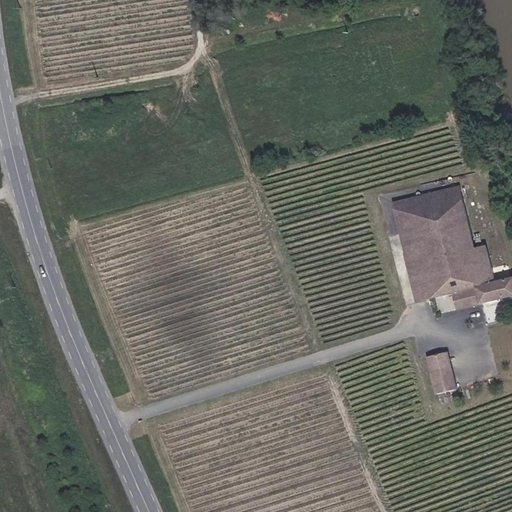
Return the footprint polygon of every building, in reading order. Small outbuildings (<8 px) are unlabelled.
[(466,97),(488,90),(484,77),(461,84),(466,97)] [(459,312),(511,296),(511,278),(498,283),(487,247),(476,251),(457,189),(393,209),(408,259),(416,256),(447,247),(451,259),(420,268),(431,303),(455,296),(459,312)] [(416,256),(420,268),(451,259),(447,247),(416,256)] [(422,306),(431,303),(420,268),(416,256),(408,259),(422,306)] [(483,305),(488,321),(504,317),(500,301),(483,305)] [(435,360),(447,397),(465,392),(454,355),(435,360)]
